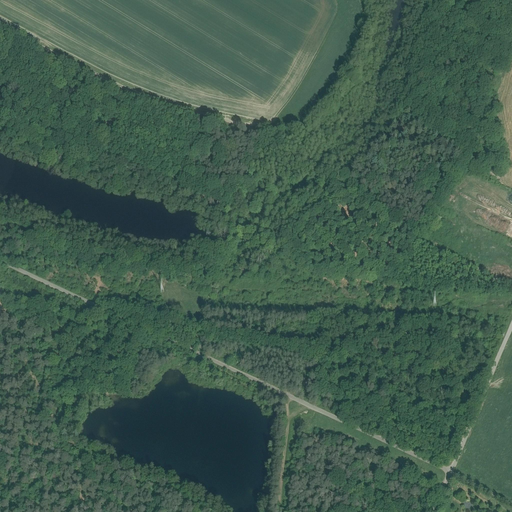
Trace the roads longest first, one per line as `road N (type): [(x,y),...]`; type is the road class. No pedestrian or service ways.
road 1 (unclassified): [(450,472),(0,261)]
road 2 (track): [(0,20),(192,105),(205,114),(200,126)]
road 3 (track): [(176,186),(101,157),(53,151),(0,110)]
road 4 (unclassified): [(511,325),(450,472)]
